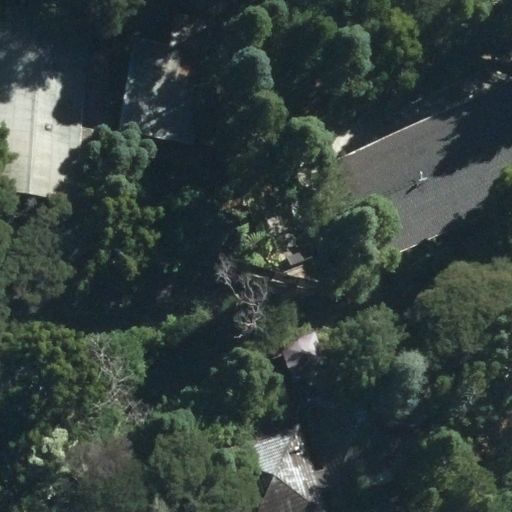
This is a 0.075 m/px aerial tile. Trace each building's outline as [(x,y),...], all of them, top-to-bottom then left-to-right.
[(511,0),(433,0),(432,28),(511,34),(511,0)] [(0,172),(70,174),(73,29),(0,27),(0,172)] [(103,150),(187,155),(190,55),(106,52),(103,150)] [(333,168),(378,268),(511,209),(511,135),(495,96),(333,168)] [(321,498),(349,484),(358,502),(395,483),(347,385),(281,418),(321,498)] [(190,474),(205,511),(302,511),(274,440),(190,474)]
